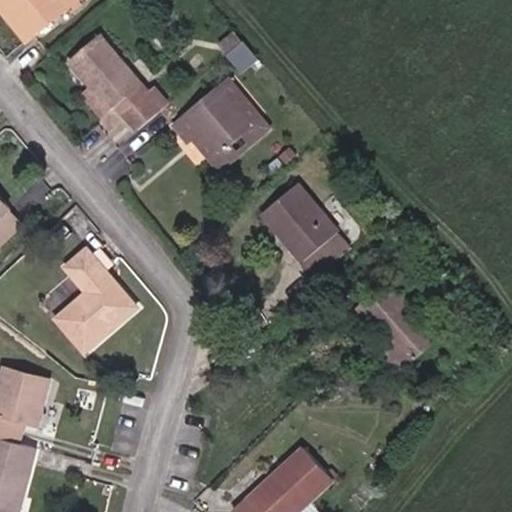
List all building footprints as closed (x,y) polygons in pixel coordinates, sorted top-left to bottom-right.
[(33,35),(4,0),(0,0),(0,7),(26,40),(33,35)] [(4,0),(33,35),(76,0),(4,0)] [(244,42),(234,31),(219,44),(228,54),(244,42)] [(143,84),(103,36),(71,63),(91,86),(112,111),(117,105),(143,84)] [(259,60),(244,42),(228,54),(244,73),(259,60)] [(270,127),(231,80),(177,125),(189,140),(193,137),(220,169),(270,127)] [(123,113),(149,91),(143,84),(117,105),(123,113)] [(112,111),(91,86),(83,92),(104,117),(112,111)] [(170,104),(155,87),(149,91),(123,113),(138,131),(170,104)] [(342,156),(333,146),(323,155),(331,165),(342,156)] [(340,231),(300,183),(262,213),(303,262),(304,262),(314,274),(350,244),(339,232),(340,231)] [(11,209),(0,196),(0,242),(22,222),(11,210),(11,209)] [(137,308),(88,250),(68,267),(89,292),(58,318),(86,351),(137,308)] [(439,339),(388,280),(355,308),(378,336),(373,341),(401,373),(439,339)] [(37,427),(50,378),(6,366),(0,388),(0,438),(5,440),(11,420),(26,424),(37,427)] [(20,443),(26,424),(11,420),(5,440),(20,443)] [(23,499),(37,448),(20,443),(5,440),(0,438),(0,511),(12,511),(17,497),(23,499)] [(335,478),(305,446),(235,511),(299,511),(309,503),(335,478)] [(19,511),(23,499),(17,497),(12,511),(19,511)] [(316,511),(309,503),(299,511),(316,511)]
